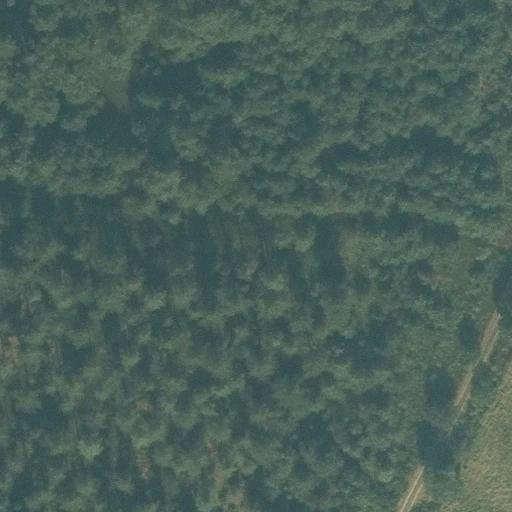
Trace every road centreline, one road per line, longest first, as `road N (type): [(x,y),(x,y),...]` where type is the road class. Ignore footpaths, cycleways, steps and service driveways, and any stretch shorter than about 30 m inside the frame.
road 1 (track): [(511,248),(392,214),(151,227),(0,183)]
road 2 (track): [(511,291),(406,511)]
